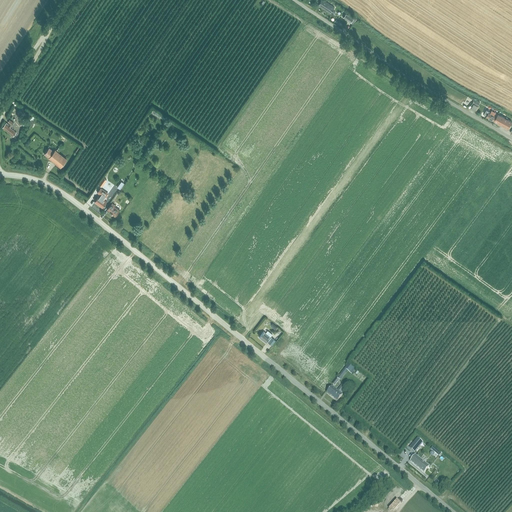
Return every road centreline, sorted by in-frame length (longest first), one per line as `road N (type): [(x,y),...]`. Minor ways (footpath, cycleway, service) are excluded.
road 1 (tertiary): [(451,511),(74,200),(43,182),(0,174)]
road 2 (unclassified): [(511,138),(294,0)]
